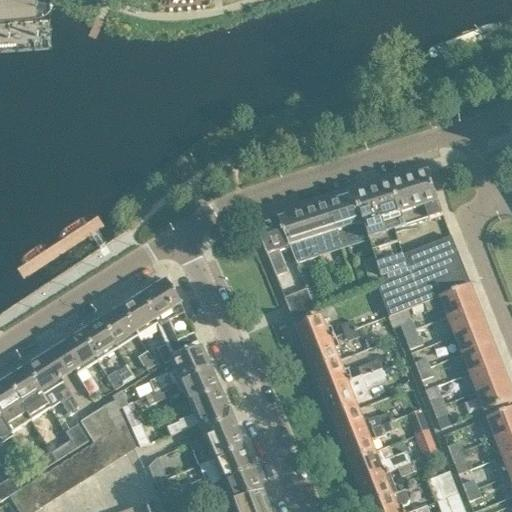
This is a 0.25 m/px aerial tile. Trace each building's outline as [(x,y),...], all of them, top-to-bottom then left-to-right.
[(0,0),(0,21),(39,19),(47,8),(35,0),(0,0)] [(276,117),(327,107),(322,87),(272,98),(276,117)] [(386,186),(356,196),(370,239),(395,232),(400,230),(415,225),(443,216),(429,172),(401,181),(386,186)] [(370,240),(370,239),(356,196),(330,204),(344,249),(370,240)] [(330,204),(306,212),(320,257),(344,249),(330,204)] [(306,212),(280,221),(291,249),(298,264),(320,257),(306,212)] [(283,251),(291,249),(280,221),(257,228),(276,276),(290,270),(283,251)] [(395,232),(370,239),(370,240),(374,253),(376,258),(380,270),(381,273),(383,279),(407,270),(395,232)] [(385,283),(377,286),(389,317),(408,309),(412,308),(423,304),(423,303),(470,284),(457,250),(407,270),(383,279),(384,282),(385,283)] [(380,270),(368,274),(369,277),(372,286),(384,282),(381,274),(381,273),(380,270)] [(173,359),(198,347),(193,335),(177,342),(172,331),(173,330),(169,321),(167,321),(166,318),(173,313),(174,314),(174,313),(172,310),(179,305),(170,290),(166,284),(164,281),(152,289),(142,295),(141,296),(158,324),(167,346),(173,359)] [(330,285),(333,296),(344,293),(341,282),(330,285)] [(470,284),(423,303),(427,313),(445,306),(449,317),(479,306),(470,284)] [(318,287),(309,290),(315,306),(323,304),(318,287)] [(294,321),(295,321),(316,313),(307,290),(285,299),(294,321)] [(158,324),(141,296),(121,309),(138,337),(158,324)] [(423,304),(412,308),(414,315),(425,311),(423,304)] [(457,336),(486,325),(479,306),(449,317),(457,336)] [(121,309),(100,322),(118,350),(122,356),(142,344),(138,337),(121,309)] [(401,327),(404,335),(417,330),(408,309),(389,317),(394,330),(401,327)] [(297,328),(305,350),(336,337),(332,328),(327,329),(323,318),(298,328),(297,328)] [(118,350),(100,322),(98,323),(89,329),(80,335),(98,362),(118,350)] [(345,333),(356,329),(354,322),(351,323),(343,326),(345,333)] [(494,344),(486,325),(457,336),(464,355),(494,344)] [(360,338),(356,329),(345,333),(349,342),(351,342),(360,338)] [(417,330),(404,335),(410,350),(424,344),(421,337),(420,337),(417,330)] [(98,362),(80,335),(79,336),(69,342),(53,352),(68,377),(74,373),(76,376),(98,362)] [(305,350),(314,371),(340,360),(335,350),(340,348),(336,337),(305,350)] [(501,363),(494,344),(464,355),(471,374),(501,363)] [(167,346),(164,348),(157,351),(163,364),(170,361),(173,359),(167,346)] [(155,394),(179,382),(208,370),(198,347),(173,359),(170,361),(176,374),(171,377),(170,374),(150,383),(155,394)] [(26,369),(25,369),(51,411),(63,404),(71,417),(77,413),(78,406),(61,381),(68,377),(53,352),(46,356),(36,363),(26,369)] [(138,359),(146,372),(148,370),(156,366),(147,352),(138,359)] [(415,364),(419,373),(432,368),(428,359),(415,364)] [(340,360),(314,371),(323,393),(353,381),(349,370),(344,372),(340,360)] [(362,377),(381,369),(378,361),(359,369),(362,377)] [(471,374),(479,394),(509,382),(501,363),(471,374)] [(419,373),(422,382),(435,377),(432,368),(419,373)] [(16,375),(6,382),(23,409),(31,423),(51,411),(25,369),(16,375)] [(353,381),(323,393),(332,418),(358,407),(357,405),(362,403),(371,399),(367,389),(366,386),(385,378),(381,369),(362,377),(353,381)] [(185,395),(189,405),(218,392),(208,370),(179,382),(155,394),(144,398),(149,409),(170,399),(171,401),(185,395)] [(108,378),(116,391),(126,385),(117,371),(108,378)] [(82,385),(90,398),(100,392),(91,379),(82,385)] [(0,385),(0,417),(11,436),(31,423),(23,409),(6,382),(0,385)] [(511,402),(511,389),(509,382),(479,394),(486,413),(511,402)] [(434,411),(447,406),(439,387),(426,392),(434,411)] [(118,410),(122,409),(128,406),(121,391),(112,397),(118,410)] [(230,420),(218,392),(189,405),(194,415),(179,422),(179,423),(166,429),(170,437),(198,425),(201,432),(230,420)] [(131,431),(140,427),(142,426),(132,404),(128,406),(122,409),(131,431)] [(447,406),(434,411),(438,421),(450,416),(451,416),(447,406)] [(332,418),(342,442),(393,421),(390,414),(370,422),(368,419),(364,421),(358,407),(332,418)] [(91,416),(105,437),(110,434),(116,430),(102,409),(91,416)] [(511,409),(489,419),(496,438),(511,432),(511,409)] [(409,415),(417,436),(428,431),(420,410),(409,415)] [(81,423),(94,444),(100,441),(105,437),(91,416),(81,423)] [(0,448),(14,440),(11,436),(0,417),(0,448)] [(204,439),(189,445),(198,468),(243,449),(230,420),(201,432),(204,439)] [(342,442),(351,464),(377,452),(373,441),(386,436),(385,435),(397,430),(393,421),(342,442)] [(116,430),(110,434),(123,456),(135,449),(124,425),(125,425),(116,430)] [(148,445),(140,427),(131,431),(139,448),(148,445)] [(437,453),(428,431),(417,436),(426,457),(437,453)] [(511,454),(511,432),(496,438),(504,458),(511,454)] [(113,462),(123,456),(110,434),(105,437),(100,441),(113,462)] [(83,435),(70,443),(75,451),(88,444),(83,435)] [(104,468),(113,462),(100,441),(94,444),(90,446),(104,468)] [(70,443),(51,455),(56,464),(75,451),(70,443)] [(448,447),(451,456),(464,451),(461,443),(448,447)] [(94,474),(104,468),(90,446),(80,453),(94,474)] [(203,480),(191,485),(195,494),(252,470),(243,449),(198,468),(203,480)] [(381,451),(377,452),(351,464),(359,485),(399,468),(410,464),(407,454),(386,463),(381,451)] [(471,469),(464,451),(451,456),(458,474),(471,469)] [(94,474),(80,453),(70,459),(84,481),(94,474)] [(36,476),(56,464),(51,455),(31,468),(36,476)] [(74,487),(84,481),(70,459),(61,465),(74,487)] [(147,468),(154,484),(165,480),(156,459),(147,468)] [(410,464),(399,468),(403,478),(416,472),(413,463),(410,464)] [(64,493),(74,487),(61,465),(51,471),(64,493)] [(11,480),(16,489),(36,476),(31,468),(11,480)] [(261,492),(252,470),(195,494),(199,504),(227,492),(231,503),(232,503),(261,492)] [(55,499),(64,493),(51,471),(41,478),(55,499)] [(359,485),(368,507),(397,494),(388,473),(359,485)] [(41,478),(31,484),(45,505),(55,499),(41,478)] [(0,486),(0,502),(9,498),(18,492),(16,489),(11,480),(0,486)] [(475,481),(463,486),(466,495),(479,490),(475,481)] [(35,511),(45,505),(31,484),(21,490),(35,511)] [(18,492),(9,498),(18,511),(34,511),(35,511),(21,490),(18,492)] [(482,499),(479,490),(466,495),(470,504),(482,499)] [(405,491),(397,494),(368,507),(369,511),(406,511),(404,506),(411,503),(405,491)] [(268,511),(266,504),(261,492),(232,503),(218,509),(219,511),(268,511)] [(465,511),(458,493),(449,497),(455,511),(465,511)] [(161,511),(156,501),(144,505),(146,511),(161,511)]
